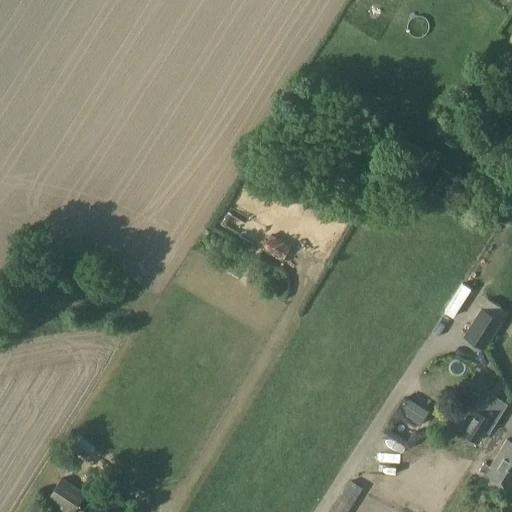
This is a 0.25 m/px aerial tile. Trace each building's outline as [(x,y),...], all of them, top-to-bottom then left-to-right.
[(481,136),(473,153),(495,164),(503,147),(481,136)] [(423,143),(420,148),(403,139),(391,160),(410,169),(412,165),(429,174),(440,153),(423,143)] [(480,307),(463,334),(485,347),(502,320),(480,307)] [(484,431),(488,433),(489,434),(507,404),(492,395),(487,403),(468,392),(448,424),(465,435),(466,434),(477,442),(484,431)] [(385,443),(404,454),(412,439),(394,428),(385,443)] [(511,490),(511,445),(505,441),(484,475),(511,491),(511,490)] [(45,501),(63,511),(73,511),(86,494),(60,478),(45,501)] [(340,497),(351,504),(361,488),(350,481),(340,497)] [(107,510),(110,511),(127,511),(133,505),(119,495),(107,510)]
